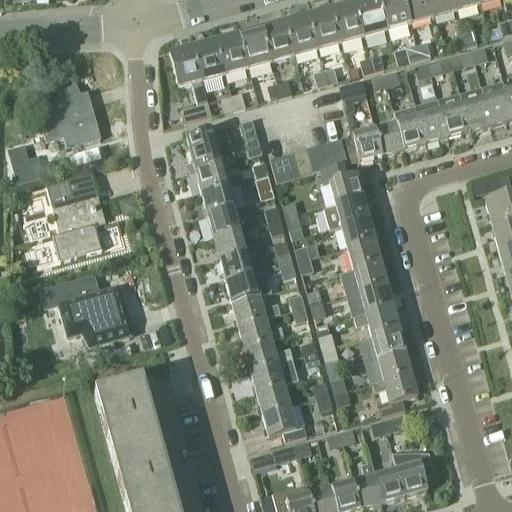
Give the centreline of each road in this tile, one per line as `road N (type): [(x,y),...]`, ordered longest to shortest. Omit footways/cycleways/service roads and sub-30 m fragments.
road 1 (residential): [(241,511),(144,148),(135,27)]
road 2 (residential): [(482,511),(394,191),(511,159)]
road 3 (residential): [(0,34),(135,27)]
